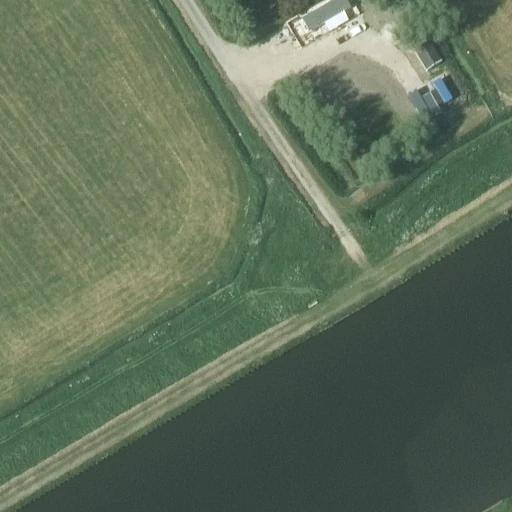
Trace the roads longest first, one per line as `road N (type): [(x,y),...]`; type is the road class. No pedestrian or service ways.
road 1 (track): [(0,489),(365,270)]
road 2 (unclassified): [(365,270),(186,0)]
